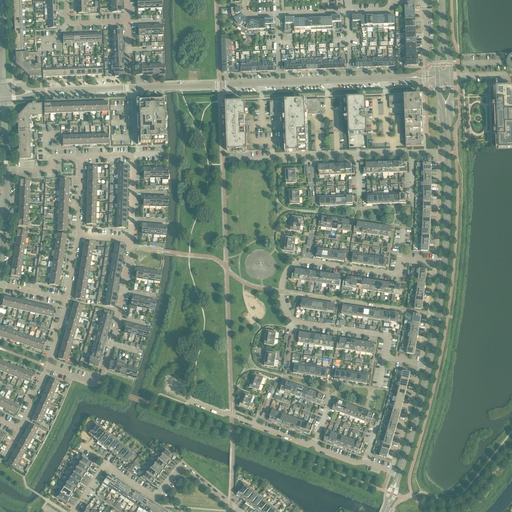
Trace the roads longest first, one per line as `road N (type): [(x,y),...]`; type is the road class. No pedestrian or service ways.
road 1 (tertiary): [(34,91),(437,76)]
road 2 (residential): [(420,364),(385,357),(388,335),(297,323),(281,291),(299,260),(398,274),(400,258),(435,261)]
road 3 (residential): [(439,153),(230,160)]
road 4 (residential): [(47,367),(98,380),(130,239)]
road 5 (residential): [(237,511),(184,467),(155,500),(108,463)]
road 6 (residential): [(391,0),(385,11),(250,15),(248,0)]
road 7 (residential): [(365,462),(232,415)]
road 8 (residential): [(130,239),(133,160),(80,159)]
